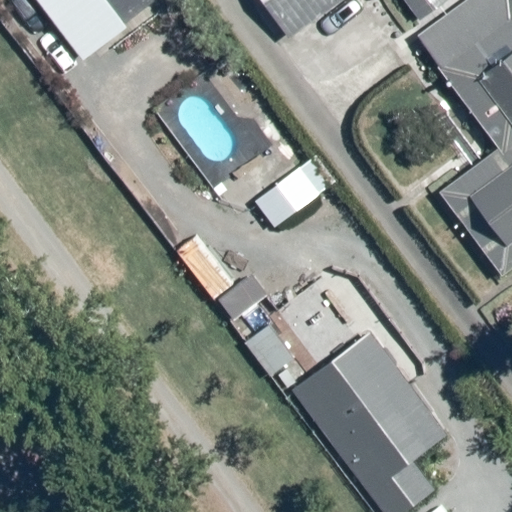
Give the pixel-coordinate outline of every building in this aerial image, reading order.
[(36,0),(81,59),(134,19),(144,32),(170,12),(161,0),(36,0)] [(260,0),(285,36),(338,0),(401,0),(415,20),(443,0),(260,0)] [(511,0),(459,0),(414,34),(496,146),(435,191),(499,277),(511,267),(511,0)] [(317,193),(295,163),(250,195),(272,226),(317,193)] [(235,279),(195,225),(171,242),(211,297),(235,279)] [(267,264),(229,295),(216,304),(284,399),(297,390),(383,511),(399,511),(433,489),(411,457),(444,434),(337,283),(275,328),(258,305),(283,285),(267,264)]
